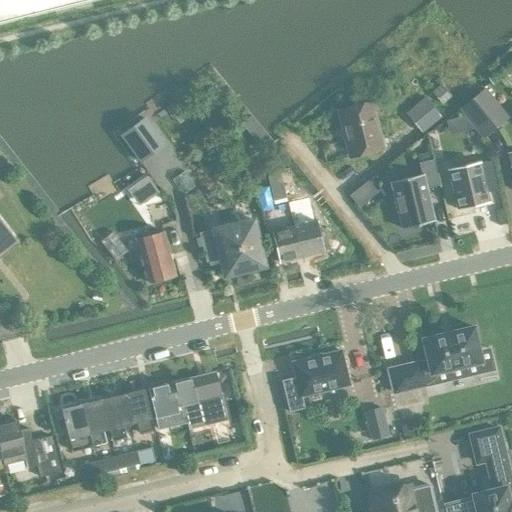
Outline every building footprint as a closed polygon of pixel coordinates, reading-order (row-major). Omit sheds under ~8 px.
[(0,0),(0,20),(82,0),(0,0)] [(508,117),(485,87),(458,107),(482,137),(508,117)] [(424,96),(404,112),(421,133),(441,116),(424,96)] [(349,156),(382,147),(371,104),(338,113),(349,156)] [(169,105),(148,120),(164,143),(185,127),(169,105)] [(421,174),(391,181),(402,227),(433,220),(425,188),(438,184),(432,159),(418,162),(421,174)] [(479,162),(447,169),(455,207),(488,200),(479,162)] [(140,203),(160,189),(149,173),(129,186),(140,203)] [(260,209),(272,205),(265,173),(253,176),(260,209)] [(351,192),(361,204),(379,188),(369,177),(351,192)] [(287,202),(301,257),(323,252),(316,221),(309,223),(306,209),(305,210),(303,198),(287,202)] [(301,257),(287,202),(272,205),(277,230),(271,232),(279,263),(301,257)] [(264,266),(256,235),(253,219),(232,224),(198,232),(205,262),(219,259),(223,276),(264,266)] [(0,255),(17,242),(0,220),(0,255)] [(148,282),(174,275),(163,232),(137,239),(148,282)] [(422,375),(430,373),(480,361),(472,326),(421,338),(427,361),(419,363),(418,361),(388,369),(393,392),(424,385),(422,375)] [(303,407),(301,396),(348,384),(340,350),(291,362),(295,376),(281,380),(288,411),(303,407)] [(191,377),(170,382),(178,411),(180,411),(182,419),(185,418),(190,417),(188,409),(198,406),(197,402),(204,400),(202,392),(195,394),(191,377)] [(188,430),(185,418),(182,419),(180,411),(178,411),(170,382),(148,388),(155,417),(168,414),(172,434),(188,430)] [(123,395),(130,422),(136,421),(139,433),(153,430),(150,418),(143,390),(123,395)] [(123,395),(102,400),(109,428),(111,441),(126,437),(123,424),(130,422),(123,395)] [(102,400),(82,405),(91,444),(104,441),(102,429),(109,428),(102,400)] [(91,444),(82,405),(61,410),(71,449),(91,444)] [(364,410),(370,438),(388,435),(381,406),(364,410)] [(27,467),(37,465),(31,440),(32,440),(28,428),(18,431),(16,422),(0,425),(0,456),(0,458),(2,457),(3,465),(25,459),(27,467)] [(216,444),(228,441),(224,425),(212,428),(216,444)] [(446,505),(447,511),(511,511),(511,507),(511,504),(511,503),(511,490),(497,428),(470,435),(476,462),(486,460),(493,488),(481,491),(481,492),(472,494),(473,498),(446,505)] [(41,438),(50,474),(60,472),(51,436),(41,438)] [(37,465),(40,476),(50,474),(41,438),(32,440),(31,440),(37,465)] [(135,452),(138,465),(154,461),(151,448),(135,452)] [(138,465),(135,452),(115,457),(118,469),(138,465)] [(118,469),(115,457),(95,461),(98,474),(118,469)] [(83,478),(98,474),(95,461),(80,465),(83,478)] [(370,501),(372,511),(434,511),(428,484),(408,489),(407,485),(372,494),(373,500),(370,501)]
